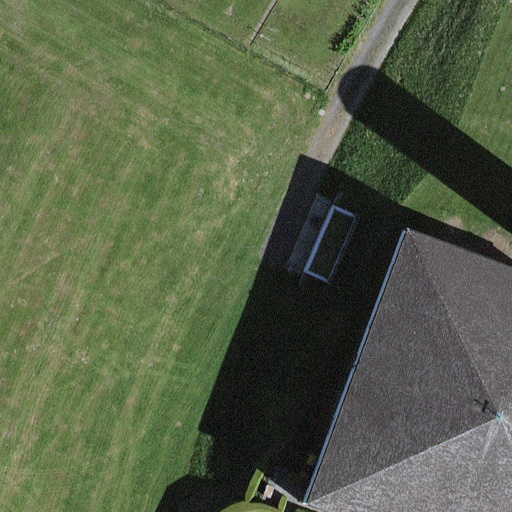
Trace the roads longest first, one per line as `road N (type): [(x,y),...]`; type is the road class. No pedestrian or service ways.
road 1 (unclassified): [(403,0),(278,256)]
road 2 (track): [(278,256),(177,511)]
